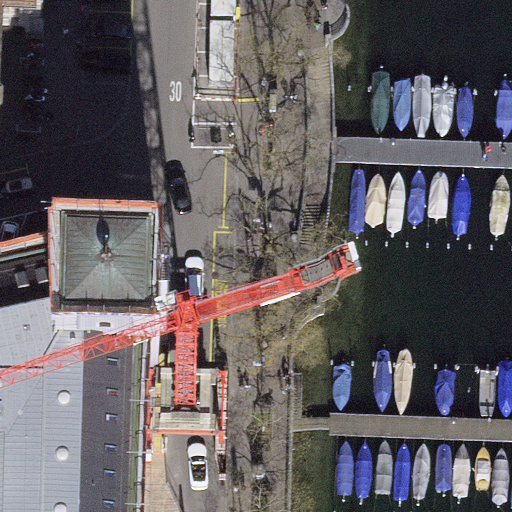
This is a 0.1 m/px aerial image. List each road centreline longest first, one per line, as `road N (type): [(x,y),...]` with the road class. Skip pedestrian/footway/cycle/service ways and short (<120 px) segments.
road 1 (residential): [(182,511),(193,222),(181,194),(151,174)]
road 2 (residential): [(151,174),(166,0)]
road 3 (residential): [(151,174),(104,174),(0,198)]
